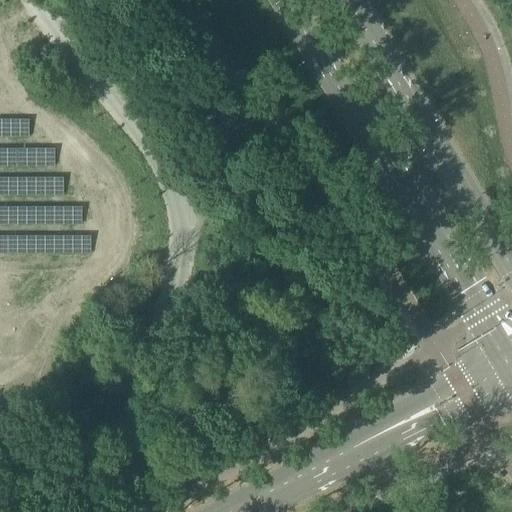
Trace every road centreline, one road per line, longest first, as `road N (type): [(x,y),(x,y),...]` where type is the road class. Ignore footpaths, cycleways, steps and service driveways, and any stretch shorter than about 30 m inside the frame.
road 1 (primary): [(282,0),(509,362)]
road 2 (primary): [(511,263),(342,0)]
road 3 (tertiary): [(240,511),(509,362)]
